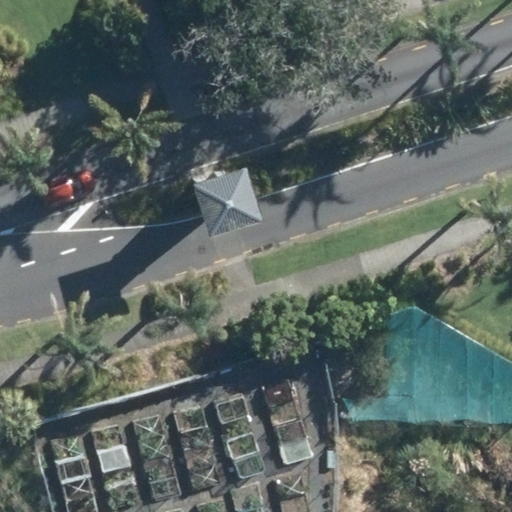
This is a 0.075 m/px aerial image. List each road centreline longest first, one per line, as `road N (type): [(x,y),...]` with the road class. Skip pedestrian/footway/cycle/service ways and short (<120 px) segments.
road 1 (residential): [(0,248),(147,150),(511,36)]
road 2 (residential): [(511,148),(191,249),(0,261)]
